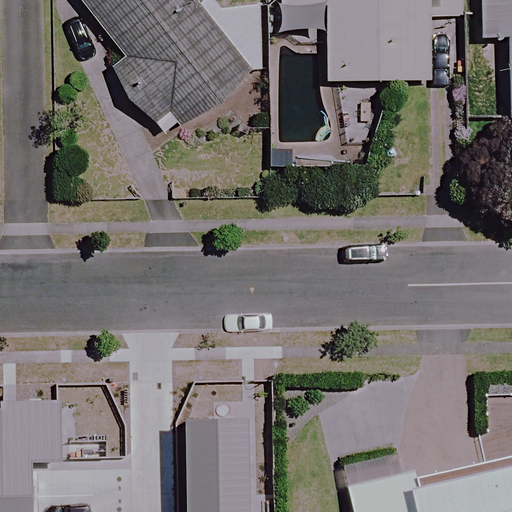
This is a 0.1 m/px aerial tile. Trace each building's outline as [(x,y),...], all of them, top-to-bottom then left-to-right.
[(249,80),(188,0),(77,0),(128,65),(115,75),(150,121),(169,107),(185,128),(249,80)] [(279,0),(279,11),(326,11),(326,85),(430,85),(430,21),(463,21),(463,0),(279,0)] [(511,127),(511,0),(480,0),(482,41),(507,40),(511,128),(511,127)] [(72,455),(0,456),(0,511),(79,511),(79,506),(73,506),(72,455)] [(511,511),(511,466),(413,489),(405,455),(342,470),(351,511),(511,511)] [(246,511),(246,462),(193,462),(193,493),(120,493),(120,511),(246,511)]
